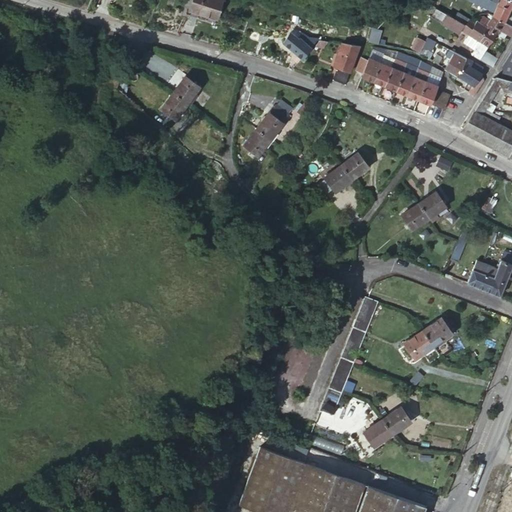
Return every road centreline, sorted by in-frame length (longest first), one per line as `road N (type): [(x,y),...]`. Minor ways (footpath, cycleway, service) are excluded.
road 1 (unclassified): [(252,65),(231,134),(239,183),(343,269),(367,271)]
road 2 (unclassified): [(252,65),(16,0)]
road 3 (unclassified): [(428,126),(252,65)]
road 4 (unclassified): [(428,126),(362,223),(367,271)]
road 5 (unclassified): [(367,271),(400,266),(511,307)]
road 6 (secondary): [(511,398),(469,511)]
